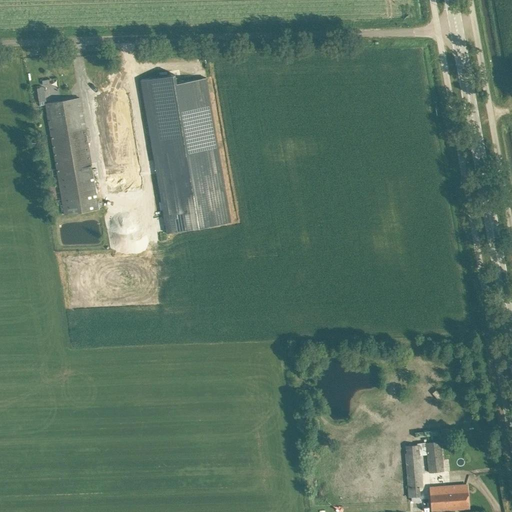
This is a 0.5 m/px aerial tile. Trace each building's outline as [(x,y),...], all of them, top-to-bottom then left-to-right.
[(206,78),(176,83),(174,75),(141,81),(167,233),(231,222),(206,78)] [(50,79),(43,80),(44,93),(51,92),(50,79)] [(105,95),(104,89),(99,89),(100,96),(96,97),(98,110),(94,111),(95,120),(100,119),(100,124),(97,125),(98,131),(102,130),(112,191),(120,190),(123,205),(143,202),(124,92),(105,95)] [(65,215),(98,209),(81,108),(80,98),(46,104),(48,113),(65,215)] [(425,442),(429,472),(434,472),(444,471),(440,441),(430,442),(425,442)] [(424,488),(422,473),(419,443),(405,445),(406,453),(404,453),(409,497),(421,496),(420,488),(424,488)] [(432,511),(458,508),(468,507),(467,485),(457,485),(430,488),(432,511)]
